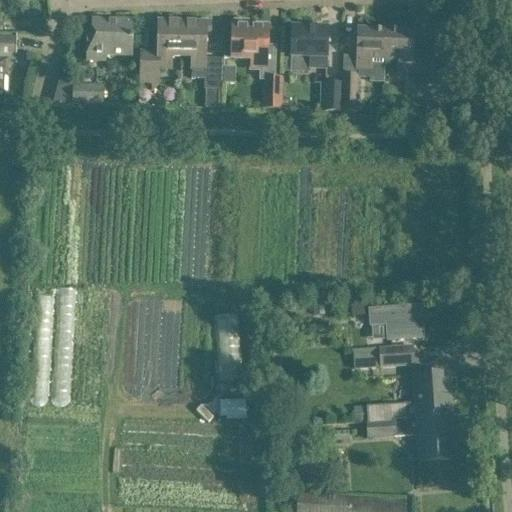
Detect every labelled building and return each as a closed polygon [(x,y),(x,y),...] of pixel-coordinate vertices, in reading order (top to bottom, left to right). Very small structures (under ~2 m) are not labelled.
[(131,57),(132,43),(132,23),(92,22),(92,34),(87,35),(87,61),(105,62),(105,56),(131,57)] [(182,58),(183,25),(154,24),(154,38),(158,38),(158,54),(141,53),(141,73),(140,86),(160,87),(161,69),(171,69),(172,58),(182,58)] [(223,69),(223,60),(205,60),(205,39),(210,39),(210,25),(183,25),(182,58),(193,58),(192,70),(192,80),(204,80),(204,90),(206,90),(214,90),(222,90),(222,84),(223,69)] [(224,53),(224,60),(231,60),(252,61),(252,70),(252,72),(260,73),(259,82),(266,82),(265,110),(281,111),(282,80),(275,80),(276,46),(268,46),(268,28),(249,27),(233,26),(232,46),(232,53),(224,53)] [(326,70),(327,50),(328,30),(292,28),(290,74),(310,74),(310,69),(326,70)] [(385,63),(386,31),(358,30),(356,75),(373,75),(373,70),(385,71),(385,63)] [(427,54),(413,54),(414,32),(386,31),(385,63),(398,63),(397,76),(425,77),(425,88),(442,89),(442,73),(443,53),(427,53),(427,54)] [(0,54),(17,55),(17,37),(0,36),(0,96),(8,97),(8,59),(0,58),(0,54)] [(357,114),(358,78),(343,77),(343,85),(343,113),(357,114)] [(325,113),(343,113),(343,85),(326,85),(325,113)] [(103,105),(104,89),(74,88),(73,104),(103,105)] [(149,107),(149,88),(140,88),(139,107),(149,107)] [(366,315),(365,304),(352,305),(352,316),(366,315)] [(324,306),(313,307),(314,315),(325,315),(324,306)] [(421,306),(369,310),(370,327),(386,325),(388,341),(423,339),(421,306)] [(238,315),(217,316),(219,380),(240,379),(238,315)] [(355,369),(412,367),(412,350),(354,352),(355,369)] [(355,425),(367,425),(451,418),(448,376),(413,378),(415,405),(354,409),(355,425)] [(269,414),(286,413),(285,390),(267,392),(269,414)] [(454,460),(451,418),(367,425),(368,441),(418,439),(420,463),(454,460)] [(405,511),(406,503),(297,498),(296,511),(405,511)]
